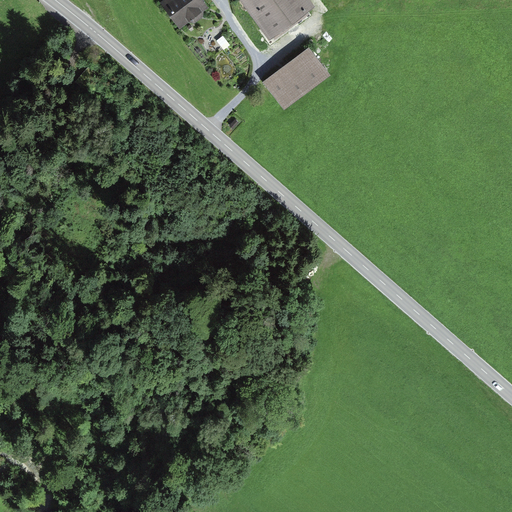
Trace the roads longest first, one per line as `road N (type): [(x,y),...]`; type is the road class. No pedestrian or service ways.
road 1 (tertiary): [(55,0),(511,395)]
road 2 (track): [(221,0),(258,72),(209,130)]
